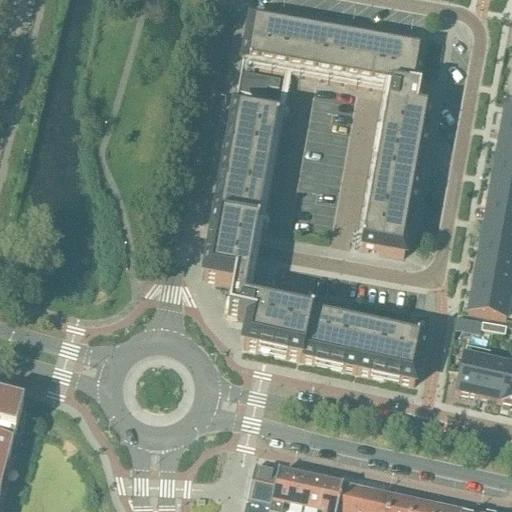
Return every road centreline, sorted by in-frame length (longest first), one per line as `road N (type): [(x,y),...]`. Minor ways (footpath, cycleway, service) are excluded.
road 1 (residential): [(179,237),(437,278),(482,35),(465,14),(384,0)]
road 2 (tertiary): [(203,416),(511,484)]
road 3 (tertiary): [(511,455),(209,387)]
road 4 (residential): [(179,237),(223,0)]
road 5 (tertiary): [(116,364),(0,331)]
